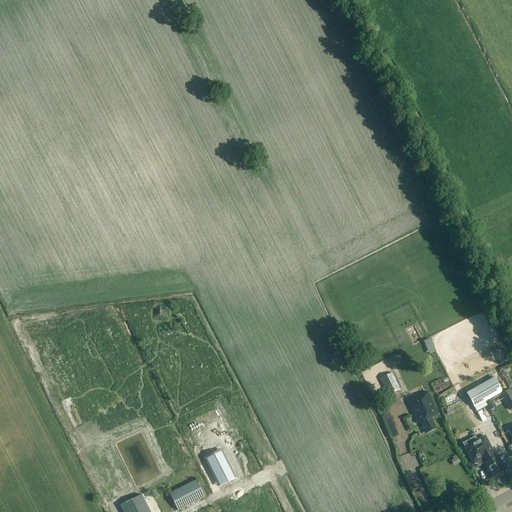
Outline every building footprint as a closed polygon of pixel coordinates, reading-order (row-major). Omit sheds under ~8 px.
[(490,340),(485,329),(472,335),(478,346),(490,340)] [(430,348),(437,360),(446,354),(439,343),(430,348)] [(400,389),(392,373),(380,379),(387,395),(400,389)] [(474,408),(502,393),(494,378),(466,394),(474,408)] [(424,433),(436,428),(431,418),(439,415),(428,392),(408,401),(418,424),(420,424),(424,433)] [(503,395),(511,409),(511,398),(508,392),(503,395)] [(185,460),(175,440),(161,412),(95,445),(120,493),(185,460)] [(485,437),(476,442),(473,438),(461,445),(463,448),(463,449),(472,465),(482,459),(489,472),(490,471),(493,477),(504,472),(485,437)] [(219,487),(236,479),(223,451),(206,459),(219,487)] [(454,467),(460,463),(457,458),(451,461),(454,467)] [(169,494),(178,511),(204,498),(196,481),(169,494)] [(148,511),(140,495),(131,500),(120,506),(122,511),(148,511)]
